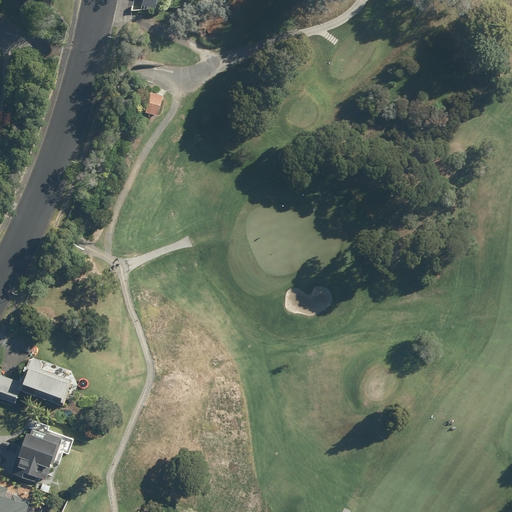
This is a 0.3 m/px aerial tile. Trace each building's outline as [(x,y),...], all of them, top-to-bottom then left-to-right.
[(24,0),(48,8),(51,0),(24,0)] [(163,95),(135,88),(130,112),(158,118),(163,95)] [(73,388),(30,370),(22,390),(64,408),(73,388)] [(24,381),(0,372),(0,396),(17,402),(24,381)] [(66,439),(33,426),(14,474),(47,487),(66,439)] [(25,511),(30,500),(0,488),(0,511),(25,511)]
